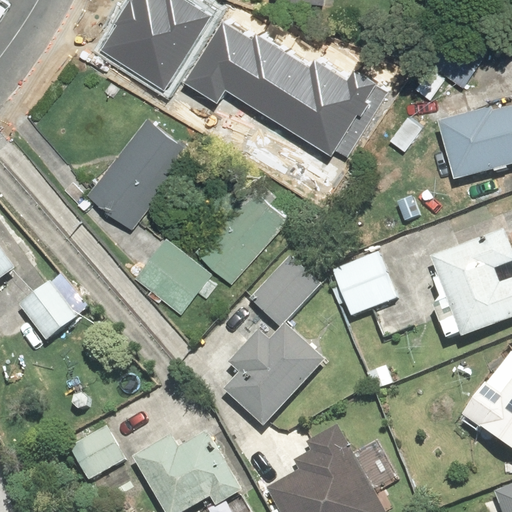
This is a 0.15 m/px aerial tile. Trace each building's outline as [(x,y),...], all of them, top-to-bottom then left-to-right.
[(178,0),(130,0),(103,47),(164,83),(205,16),(178,0)] [(226,20),(185,86),(213,103),(221,89),(345,165),(391,91),(355,68),(346,83),(315,64),(310,71),(226,20)] [(511,103),(447,119),(462,178),(511,165),(511,103)] [(153,109),(94,190),(141,224),(200,143),(153,109)] [(261,175),(201,244),(242,279),(302,211),(261,175)] [(511,230),(442,257),(472,335),(511,319),(511,230)] [(0,231),(0,284),(26,266),(0,231)] [(173,232),(141,270),(192,312),(224,274),(173,232)] [(381,244),(335,264),(358,316),(404,295),(381,244)] [(296,253),(255,298),(286,326),(327,281),(296,253)] [(56,278),(26,302),(58,340),(87,316),(56,278)] [(248,371),(229,391),(269,428),(335,356),(295,320),(279,337),(266,326),(235,360),(248,371)] [(511,352),(471,413),(511,440),(511,352)] [(272,483),(287,511),(396,511),(346,418),(316,434),(322,445),(303,455),(307,464),(272,483)] [(113,421),(75,443),(96,479),(134,457),(113,421)] [(180,430),(139,453),(173,511),(198,511),(244,486),(212,429),(188,443),(180,430)]
